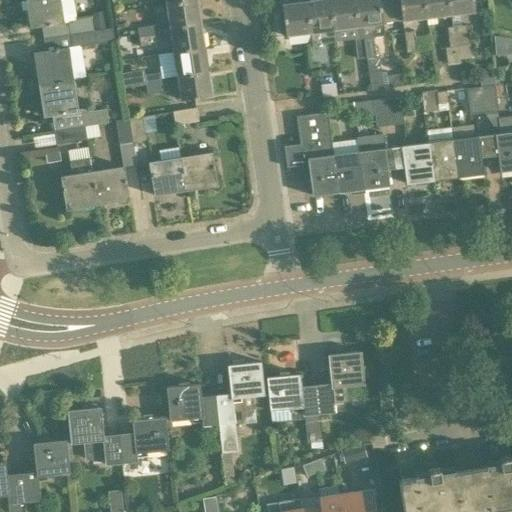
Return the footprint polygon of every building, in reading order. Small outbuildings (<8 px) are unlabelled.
[(60,0),(25,0),(30,27),(64,22),(60,0)] [(169,28),(200,23),(196,0),(166,5),(169,28)] [(333,29),(329,0),(318,0),(306,2),(310,32),(311,45),(316,44),(319,64),(328,63),(325,43),(335,42),(333,29)] [(357,26),(354,0),(329,0),(333,29),(357,26)] [(354,0),(357,26),(358,26),(359,39),(364,38),(366,58),(369,80),(368,81),(369,90),(384,88),(383,78),(381,79),(378,56),(375,57),(372,37),(383,36),(382,23),(379,0),(354,0)] [(426,18),(423,0),(399,0),(402,21),(426,18)] [(450,15),(448,0),(423,0),(426,18),(450,15)] [(448,0),(450,15),(452,27),(456,26),(458,46),(468,45),(465,25),(460,26),(459,14),(475,12),(473,0),(448,0)] [(310,32),(306,2),(282,5),(286,35),(310,32)] [(94,29),(107,28),(104,11),(92,13),(94,29)] [(91,17),(68,21),(69,34),(93,30),(91,17)] [(173,52),(203,47),(200,23),(169,28),(157,30),(158,34),(160,43),(165,42),(165,40),(171,39),(173,52)] [(157,25),(137,28),(139,37),(158,34),(157,30),(157,25)] [(446,27),(449,47),(458,46),(456,26),(452,27),(446,27)] [(112,28),(93,31),(93,30),(69,34),(71,47),(78,46),(78,47),(114,41),(112,28)] [(415,51),(413,32),(404,33),(406,53),(415,51)] [(140,46),(160,43),(158,34),(139,37),(140,46)] [(511,50),(511,48),(511,35),(495,36),(496,51),(511,50)] [(354,39),(356,59),(366,58),(364,38),(359,39),(354,39)] [(307,46),(309,65),(319,64),(316,44),(311,45),(307,46)] [(38,84),(72,79),(67,47),(33,53),(38,84)] [(177,76),(207,71),(203,47),(173,52),(177,76)] [(207,71),(177,76),(180,100),(211,95),(207,71)] [(123,88),(130,87),(128,72),(121,73),(123,88)] [(146,85),(165,81),(164,72),(144,75),(146,85)] [(489,153),(498,152),(500,171),(511,169),(511,116),(498,118),(493,77),(479,79),(480,86),(484,113),(495,129),(495,134),(487,135),(489,153)] [(72,79),(38,84),(43,115),(77,110),(72,79)] [(167,91),(165,81),(146,85),(146,86),(147,93),(167,91)] [(469,115),(484,113),(480,86),(466,88),(469,115)] [(437,104),(447,103),(445,91),(436,92),(437,104)] [(404,123),(400,96),(386,98),(390,125),(404,123)] [(372,100),(376,127),(390,125),(386,98),(372,100)] [(343,116),(353,115),(352,103),(342,104),(343,116)] [(175,125),(198,121),(196,108),(172,112),(175,125)] [(84,126),(108,123),(105,109),(82,113),(84,126)] [(328,115),(296,119),(300,146),(284,149),(287,167),(308,164),(312,195),(338,192),(336,173),(333,155),(333,154),(328,115)] [(145,140),(141,117),(128,119),(132,142),(145,140)] [(115,121),(119,145),(132,142),(128,119),(115,121)] [(86,140),(84,126),(54,131),(56,145),(86,140)] [(358,151),(363,189),(389,185),(387,166),(395,166),(393,147),(384,148),(383,134),(357,137),(358,151)] [(481,155),(489,153),(487,135),(452,139),(457,177),(483,173),(481,155)] [(432,180),(457,177),(452,139),(427,142),(432,180)] [(406,183),(432,180),(427,142),(393,147),(395,166),(404,165),(406,183)] [(43,160),(59,159),(59,144),(43,145),(43,160)] [(363,189),(358,151),(333,155),(336,173),(338,192),(363,189)] [(180,157),(185,190),(217,185),(212,152),(180,157)] [(185,190),(180,157),(148,162),(153,195),(185,190)] [(97,204),(92,171),(90,159),(69,162),(71,175),(60,176),(66,209),(97,204)] [(92,171),(97,204),(128,199),(123,166),(92,171)] [(327,355),(330,384),(315,385),(318,413),(350,410),(348,386),(364,385),(361,351),(327,355)] [(227,365),(230,394),(216,396),(218,423),(224,487),(234,484),(230,452),(237,451),(233,412),(269,408),(268,394),(264,394),(261,361),(227,365)] [(269,410),(302,407),(303,415),(318,413),(315,385),(301,387),(300,373),(266,376),(268,394),(269,408),(269,410)] [(169,420),(202,417),(203,425),(218,423),(216,396),(201,397),(200,384),(166,387),(169,420)] [(71,443),(103,440),(105,464),(121,462),(118,435),(103,436),(101,407),(67,410),(71,443)] [(132,419),(133,433),(118,435),(121,462),(137,461),(136,453),(169,450),(165,416),(132,419)] [(331,439),(329,416),(320,417),(322,439),(331,439)] [(21,473),(23,501),(40,499),(37,475),(69,472),(66,439),(33,442),(36,472),(21,473)] [(357,464),(353,451),(342,455),(345,467),(357,464)] [(511,460),(511,461),(510,457),(499,458),(500,463),(469,468),(476,511),(493,509),(494,509),(507,507),(511,505),(511,460)] [(312,464),(317,476),(326,473),(321,460),(312,464)] [(0,462),(0,494),(8,494),(9,511),(18,511),(24,511),(23,501),(21,473),(7,475),(5,462),(0,462)] [(307,480),(317,476),(312,464),(303,468),(307,480)] [(428,470),(429,475),(398,479),(402,511),(474,511),(476,511),(469,468),(440,473),(439,468),(428,470)] [(110,489),(111,510),(122,509),(121,489),(110,489)] [(363,511),(360,490),(339,494),(342,511),(363,511)] [(342,511),(339,494),(319,497),(320,505),(321,511),(342,511)] [(300,511),(300,508),(299,499),(266,504),(267,511),(300,511)]
